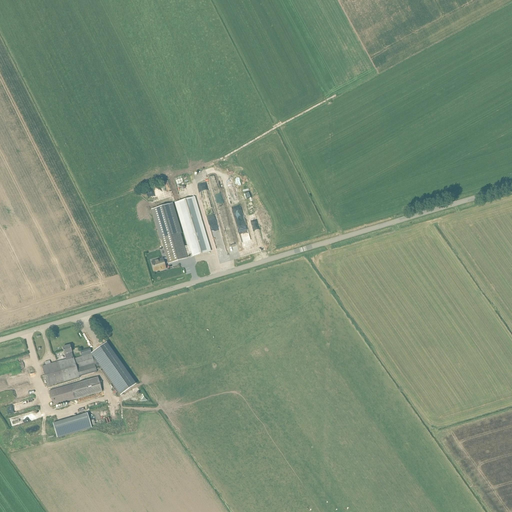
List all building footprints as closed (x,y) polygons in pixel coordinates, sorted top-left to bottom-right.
[(195,197),(175,203),(188,245),(184,246),(187,258),(191,256),(191,257),(211,251),(195,197)] [(172,204),(152,210),(167,258),(168,263),(168,264),(187,258),(184,246),(172,204)] [(246,228),(241,207),(235,208),(237,214),(239,214),(243,229),(246,228)] [(163,259),(151,262),(154,272),(159,270),(159,271),(166,269),(164,264),(168,263),(167,258),(163,259)] [(92,354),(91,354),(93,359),(94,363),(96,369),(96,370),(103,370),(121,394),(135,384),(106,343),(92,353),(92,354)] [(70,345),(62,348),(66,360),(74,358),(70,345)] [(82,357),(74,359),(76,368),(94,363),(93,359),(91,354),(82,357)] [(46,366),(42,367),(43,372),(48,387),(53,386),(53,385),(63,382),(64,381),(74,378),(79,377),(76,368),(74,359),(74,358),(66,360),(59,362),(51,364),(46,366)] [(94,363),(76,368),(79,377),(97,372),(96,370),(96,369),(94,363)] [(98,377),(70,385),(74,400),(102,392),(98,377)] [(53,406),(74,400),(70,385),(49,391),(53,406)] [(9,418),(11,427),(16,425),(16,424),(38,419),(36,411),(9,418)] [(53,422),(57,437),(94,429),(91,414),(53,422)]
